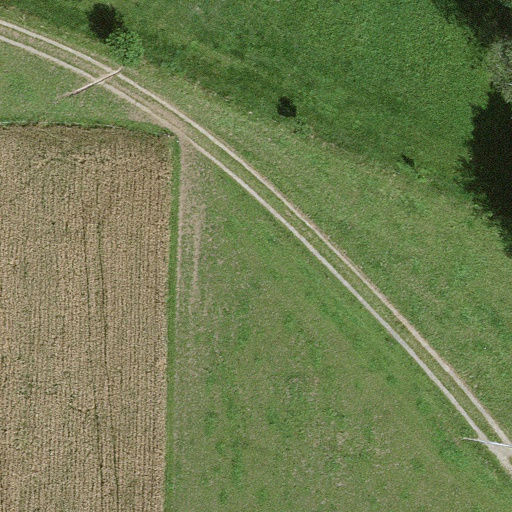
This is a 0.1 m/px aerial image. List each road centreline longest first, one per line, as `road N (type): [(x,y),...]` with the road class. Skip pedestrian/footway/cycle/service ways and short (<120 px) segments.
road 1 (track): [(511,455),(406,328),(186,131),(0,42)]
road 2 (track): [(80,0),(443,148)]
